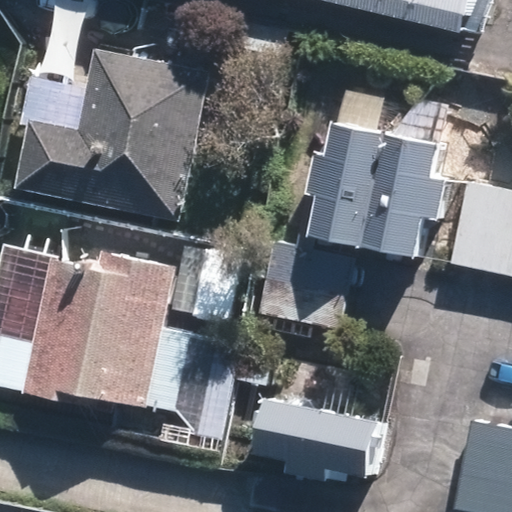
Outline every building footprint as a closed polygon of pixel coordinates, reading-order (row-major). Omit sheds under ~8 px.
[(389,0),(489,23),(494,0),(389,0)] [(308,22),(242,9),(232,58),(298,72),(308,22)] [(24,182),(202,217),(232,63),(112,40),(104,77),(47,66),(24,182)] [(326,138),(289,313),(358,328),(375,243),(439,256),(471,101),(359,77),(345,142),(326,138)] [(511,182),(482,177),(465,258),(511,267),(511,182)] [(19,325),(8,379),(106,399),(109,386),(184,401),(194,352),(179,349),(199,256),(123,240),(120,255),(72,245),(53,332),(19,325)] [(266,251),(219,241),(208,295),(255,305),(266,251)] [(371,371),(290,355),(271,443),(306,450),(303,462),(393,481),(408,408),(365,399),(371,371)] [(511,511),(511,416),(487,411),(467,506),(501,511),(511,511)]
